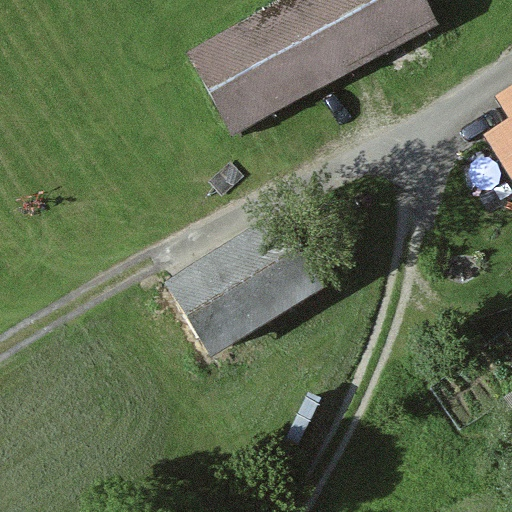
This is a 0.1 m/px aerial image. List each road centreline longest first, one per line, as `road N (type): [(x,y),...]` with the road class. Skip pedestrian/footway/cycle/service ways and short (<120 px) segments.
road 1 (track): [(437,142),(356,172),(101,297),(0,359)]
road 2 (track): [(437,142),(411,309),(383,383),(305,511)]
